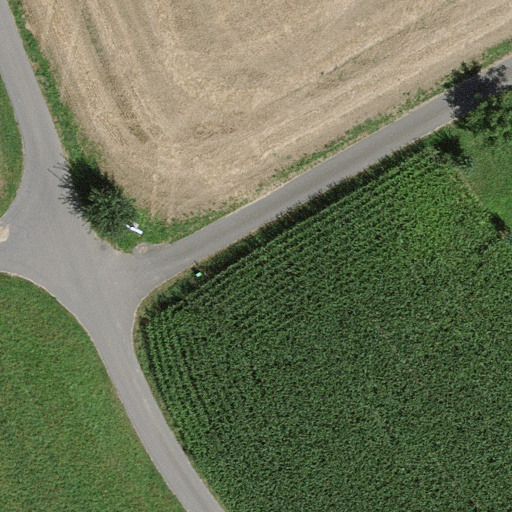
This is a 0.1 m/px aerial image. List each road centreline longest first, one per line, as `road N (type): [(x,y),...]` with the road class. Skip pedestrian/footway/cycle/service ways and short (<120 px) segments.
road 1 (track): [(511,70),(96,298)]
road 2 (residential): [(79,255),(150,425),(206,511)]
road 3 (track): [(0,26),(79,255)]
